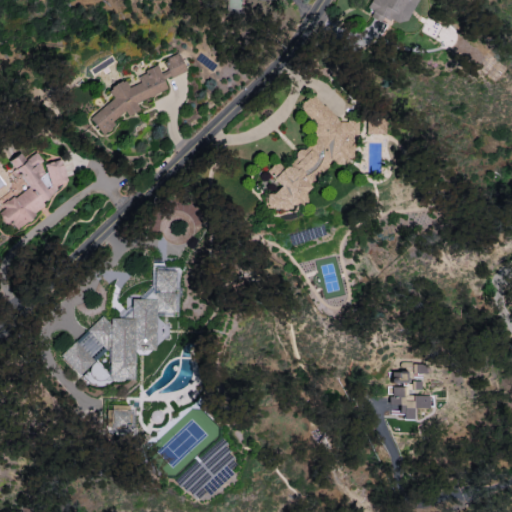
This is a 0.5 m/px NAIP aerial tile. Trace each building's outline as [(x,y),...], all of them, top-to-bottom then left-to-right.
[(372,0),(368,9),(401,26),(414,0),(372,0)] [(185,71),(178,52),(168,56),(161,62),(155,65),(147,68),(136,77),(138,83),(128,86),(123,80),(107,86),(111,98),(88,118),(103,134),(114,124),(113,120),(123,111),(126,115),(138,110),(135,101),(166,90),(163,79),(185,71)] [(298,206),(304,201),(307,184),(303,177),(307,174),(315,175),(320,183),(325,148),(335,163),(349,165),(353,133),(349,133),(354,130),(355,124),(354,122),(333,119),(315,92),(298,104),(315,128),(313,141),(300,150),(295,149),(293,164),(295,167),(280,165),(277,161),(266,169),(278,187),(264,196),(263,207),(284,210),(292,205),(298,206)] [(382,133),(382,118),(365,118),(365,133),(382,133)] [(65,181),(61,159),(40,163),(39,157),(33,150),(23,159),(17,153),(8,161),(9,163),(13,184),(15,186),(6,195),(7,198),(2,203),(3,209),(0,211),(0,218),(7,225),(25,222),(42,206),(42,203),(65,181)] [(131,382),(133,349),(153,350),(154,315),(172,316),(173,292),(170,292),(176,285),(177,267),(154,266),(150,270),(149,287),(142,295),(131,294),(131,303),(120,315),(119,318),(109,317),(109,323),(100,315),(85,331),(108,352),(107,373),(73,341),(59,356),(78,373),(79,373),(86,380),(131,382)] [(389,371),(389,396),(398,397),(398,419),(411,419),(411,407),(427,408),(428,395),(419,395),(419,380),(409,380),(410,373),(423,373),(423,363),(406,363),(405,371),(389,371)] [(133,410),(113,409),(112,434),(132,434),(133,410)]
